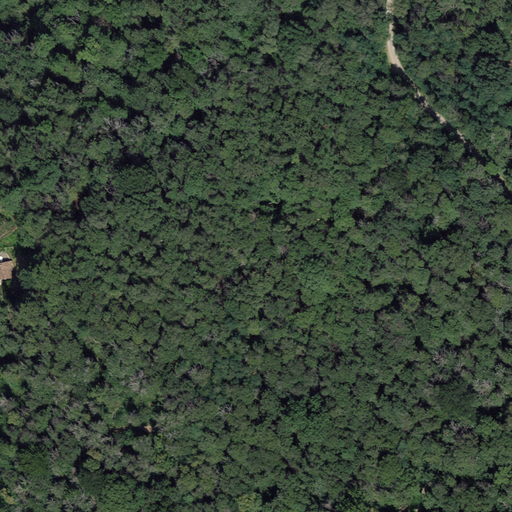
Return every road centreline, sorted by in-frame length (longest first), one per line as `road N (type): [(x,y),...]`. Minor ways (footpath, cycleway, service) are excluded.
road 1 (track): [(311,200),(330,275),(355,312),(423,486),(425,511)]
road 2 (track): [(402,0),(401,72),(511,211)]
